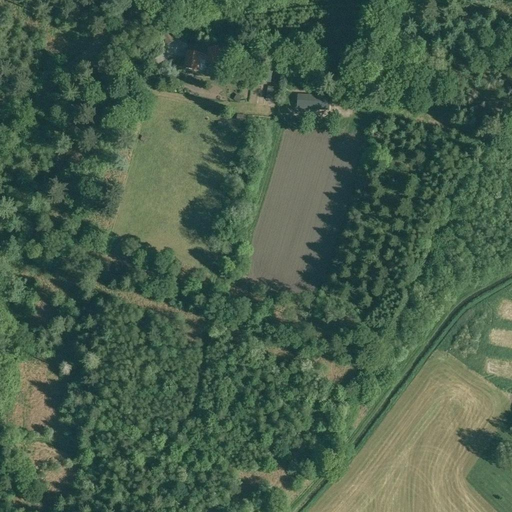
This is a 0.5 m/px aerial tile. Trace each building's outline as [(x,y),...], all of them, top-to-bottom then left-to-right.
[(185,68),(197,70),(199,59),(206,60),(217,62),(219,49),(208,47),(207,55),(200,54),(200,53),(187,51),(185,68)] [(258,81),(270,83),(272,69),(261,67),(258,81)] [(276,100),(277,88),(267,87),(266,99),(276,100)] [(237,94),(233,100),(238,103),(242,97),(237,94)] [(296,107),(329,109),(330,96),(297,94),(296,107)] [(351,260),(358,262),(367,234),(360,232),(351,260)]
